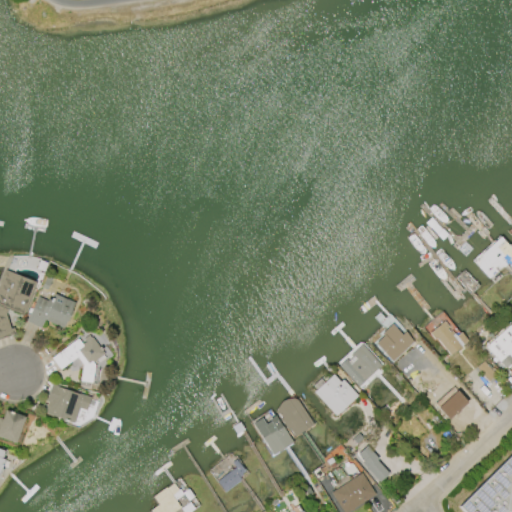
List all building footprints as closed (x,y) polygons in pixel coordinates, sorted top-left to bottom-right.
[(499,237),(511,251),(511,271),(506,264),(502,267),(500,265),(486,278),(477,267),(481,254),(499,237)] [(0,283),(5,270),(37,283),(24,316),(7,310),(4,314),(11,329),(14,328),(16,334),(0,339),(0,283)] [(46,290),(41,288),(46,277),(51,279),(46,290)] [(54,295),(67,300),(74,303),(62,329),(44,320),(40,328),(25,322),(37,297),(46,301),(46,299),(51,301),(54,295)] [(443,321),(448,327),(447,329),(449,332),(451,330),(454,333),(451,335),(460,346),(449,355),(435,337),(433,338),(429,333),(443,321)] [(414,342),(392,362),(375,343),(383,336),(382,334),(392,325),(401,335),(404,332),(414,342)] [(484,347),(508,325),(511,329),(511,358),(511,359),(511,360),(511,361),(504,369),(484,347)] [(51,358),(76,339),(81,345),(86,342),(84,339),(88,336),(90,338),(91,338),(103,354),(92,362),(94,365),(92,383),(88,382),(88,386),(79,385),(81,365),(76,357),(60,369),(51,358)] [(358,387),(338,366),(346,359),(347,360),(351,357),(349,356),(361,345),(380,365),(358,387)] [(489,384),(476,367),(483,361),(496,378),(489,384)] [(334,416),(313,392),(332,375),(339,383),(342,380),(357,396),(334,416)] [(73,423),(44,413),(47,402),(45,402),(51,384),(59,386),(58,387),(90,398),(89,400),(94,402),(93,406),(88,404),(86,410),(78,408),(73,423)] [(276,409),(277,407),(278,406),(279,404),(280,403),(281,402),(282,401),(284,400),(292,398),(295,399),(296,400),(312,425),(294,437),(289,429),(287,430),(280,419),(282,418),(276,409)] [(25,418),(15,443),(0,437),(0,426),(6,410),(25,418)] [(273,456),(252,424),(261,418),(265,425),(269,422),(268,420),(275,416),(292,443),(273,456)] [(389,474),(366,447),(356,456),(379,483),(389,474)] [(511,452),(457,507),(462,511),(504,511),(511,472),(511,452)] [(216,482),(234,468),(231,464),(236,460),(244,471),(241,474),(241,476),(238,478),(240,480),(224,492),(216,482)] [(343,511),(331,493),(361,473),(375,495),(349,511),(343,511)] [(152,497),(172,483),(177,490),(178,489),(181,493),(187,489),(193,497),(187,501),(182,495),(174,501),(179,508),(173,511),(150,511),(149,510),(157,505),(152,497)] [(182,511),(180,509),(189,502),(193,509),(189,511),(182,511)]
